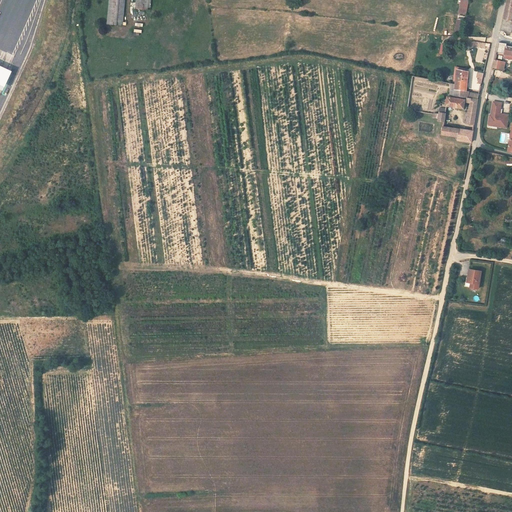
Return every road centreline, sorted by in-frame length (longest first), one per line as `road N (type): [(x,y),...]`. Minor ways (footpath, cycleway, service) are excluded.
road 1 (track): [(450,262),(402,511)]
road 2 (unclassified): [(474,143),(450,262)]
